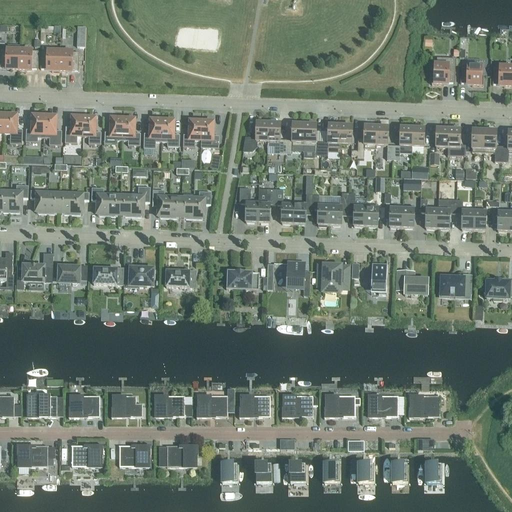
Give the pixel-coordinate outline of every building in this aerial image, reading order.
[(86,29),(78,29),(77,49),(85,50),(86,29)] [(0,52),(0,60),(0,69),(6,70),(6,72),(19,73),(20,52),(20,47),(8,47),(7,52),(0,52)] [(20,52),(19,73),(31,73),(31,71),(38,71),(39,53),(20,52)] [(47,74),(59,74),(60,54),(41,53),(40,71),(47,71),(47,74)] [(79,54),(60,54),(59,74),(72,74),(72,72),(79,72),(79,54)] [(437,67),(435,67),(434,76),(433,76),(432,76),(431,87),(448,87),(448,85),(455,85),(455,60),(455,61),(437,61),(437,67)] [(460,85),(467,86),(467,88),(483,88),(484,78),(481,78),(481,68),(461,67),(460,85)] [(492,87),(499,87),(499,89),(511,89),(511,69),(493,69),(492,87)] [(5,116),(4,136),(10,136),(10,146),(22,147),(22,132),(16,131),(17,118),(15,118),(15,116),(5,116)] [(38,137),(44,138),(44,117),(35,117),(35,118),(32,118),(32,132),(26,132),(25,144),(38,145),(38,137)] [(44,117),(44,138),(49,138),(49,145),(61,145),(62,133),(56,133),(56,119),(54,119),(54,118),(44,117)] [(77,139),(83,139),(84,119),(74,118),(74,119),(72,119),(71,133),(65,133),(65,146),(77,146),(77,139)] [(93,119),(84,119),(83,139),(89,139),(88,146),(101,147),(101,134),(95,134),(96,120),(93,120),(93,119)] [(117,143),(122,143),(123,120),(113,120),(113,121),(111,121),(111,134),(105,134),(104,147),(116,147),(117,143)] [(133,120),(123,120),(122,143),(128,143),(128,148),(140,148),(140,135),(134,135),(135,122),(133,121),(133,120)] [(156,144),(162,144),(162,121),(153,121),(153,122),(150,122),(150,136),(144,136),(143,151),(156,151),(156,144)] [(162,121),(162,144),(167,144),(167,149),(179,149),(180,137),(174,137),(174,123),(172,123),(172,122),(162,121)] [(195,143),(201,143),(202,123),(192,122),(192,123),(190,123),(189,137),(183,137),(183,150),(195,150),(195,143)] [(201,143),(201,150),(219,151),(219,138),(213,138),(214,124),(211,124),(211,123),(202,123),(201,143)] [(279,156),(285,156),(286,142),(280,142),(280,125),(279,125),(279,124),(272,124),(271,125),(268,125),(268,148),(279,148),(279,156)] [(257,125),(256,141),(246,140),(243,153),(252,154),(256,150),(256,144),(267,144),(267,148),(268,148),(268,125),(257,125)] [(292,142),(286,142),(285,156),(292,156),(292,154),(303,154),(304,126),(293,126),(292,142)] [(316,127),(304,126),(303,154),(315,154),(315,157),(321,157),(322,143),(316,143),(316,127)] [(340,155),(340,150),(340,128),(337,127),(337,126),(330,126),(330,127),(329,127),(328,143),(322,143),(321,157),(328,158),(328,155),(340,155)] [(352,128),(340,128),(340,150),(340,146),(351,147),(352,128)] [(364,141),(364,151),(376,151),(376,148),(376,129),(365,128),(364,141)] [(376,129),(376,148),(387,148),(388,129),(376,129)] [(400,148),(400,156),(411,156),(412,149),(412,130),(400,130),(400,148)] [(412,130),(412,149),(423,149),(424,130),(412,130)] [(436,131),(436,150),(448,150),(448,131),(436,131)] [(448,150),(447,158),(465,159),(466,148),(459,148),(460,132),(448,131),(448,150)] [(484,133),(483,155),(495,155),(495,164),(501,164),(502,149),(495,149),(496,133),(495,133),(495,132),(487,131),(487,133),(484,133)] [(472,132),(472,155),(483,155),(484,133),(472,132)] [(502,149),(501,164),(508,164),(508,156),(511,156),(511,133),(508,133),(508,149),(502,149)] [(213,169),(220,170),(222,158),(215,157),(213,169)] [(64,158),(64,165),(71,166),(81,166),(81,158),(71,158),(64,158)] [(428,173),(412,173),(412,180),(427,181),(428,173)] [(343,192),(351,192),(351,178),(344,178),(343,192)] [(384,194),(384,180),(376,180),(376,194),(384,194)] [(413,181),(413,193),(421,193),(421,181),(413,181)] [(10,192),(10,215),(19,215),(19,214),(21,214),(22,201),(28,201),(28,188),(16,188),(16,192),(10,192)] [(150,205),(150,197),(150,190),(138,189),(138,197),(132,196),(131,219),(141,220),(141,218),(143,219),(144,205),(150,205)] [(99,218),(109,218),(109,196),(104,195),(104,191),(92,190),(91,203),(97,203),(97,217),(99,217),(99,218)] [(0,191),(0,213),(3,214),(3,215),(10,215),(10,192),(0,191)] [(240,191),(239,206),(246,206),(246,225),(257,225),(258,203),(250,202),(251,191),(240,191)] [(258,203),(257,225),(269,226),(270,207),(276,207),(277,192),(266,192),(259,191),(258,203)] [(277,192),(276,207),(282,207),(282,226),(293,226),(294,204),(282,203),(283,192),(277,192)] [(38,216),(48,216),(48,196),(43,196),(43,193),(31,193),(30,201),(36,201),(36,215),(38,215),(38,216)] [(160,220),(170,221),(170,200),(165,200),(165,193),(153,193),(152,205),(158,205),(158,219),(160,219),(160,220)] [(64,217),(70,217),(71,194),(71,197),(60,197),(59,216),(64,216),(64,217)] [(89,195),(71,194),(70,217),(80,217),(80,216),(82,216),(83,203),(89,203),(89,195)] [(199,201),(193,201),(192,221),(202,222),(202,221),(204,221),(205,207),(211,207),(211,195),(199,194),(199,201)] [(54,216),(59,216),(60,197),(48,196),(48,216),(54,217),(54,216)] [(115,218),(120,218),(121,196),(109,196),(109,218),(115,219),(115,218)] [(125,219),(131,219),(132,196),(132,199),(121,199),(121,196),(120,218),(125,218),(125,219)] [(330,205),(329,228),(341,228),(341,218),(342,215),(348,216),(348,196),(342,196),(341,199),(341,206),(330,205)] [(348,196),(348,216),(354,216),(354,219),(354,229),(365,229),(366,206),(354,206),(355,200),(355,196),(348,196)] [(294,204),(293,226),(305,227),(305,217),(306,214),(312,214),(312,211),(312,198),(306,197),(306,204),(294,204)] [(176,220),(181,220),(182,201),(170,200),(170,221),(176,221),(176,220)] [(186,221),(192,221),(193,201),(182,201),(181,220),(186,220),(186,221)] [(420,201),(420,215),(426,215),(426,231),(437,232),(438,209),(427,209),(427,202),(420,201)] [(438,209),(437,232),(449,232),(450,216),(456,216),(456,208),(456,203),(450,202),(438,202),(438,209)] [(456,208),(456,216),(462,216),(461,232),(473,233),(474,210),(462,210),(463,203),(456,203),(456,208)] [(318,211),(318,227),(319,227),(319,229),(326,229),(326,228),(329,228),(330,205),(318,205),(318,211)] [(366,206),(365,229),(377,229),(378,207),(366,206)] [(389,230),(401,230),(402,208),(390,207),(389,230)] [(402,208),(401,230),(413,231),(414,208),(402,208)] [(474,210),(473,233),(485,233),(486,211),(474,210)] [(509,234),(510,211),(498,211),(497,234),(509,234)] [(0,283),(7,284),(6,291),(13,291),(13,280),(12,280),(12,274),(13,255),(6,255),(5,263),(0,262),(0,283)] [(23,268),(23,284),(44,285),(52,285),(52,280),(53,257),(44,257),(43,269),(23,268)] [(371,296),(378,296),(386,297),(387,262),(386,267),(372,266),(371,296)] [(288,265),(287,293),(304,293),(305,266),(288,265)] [(59,269),(58,286),(60,286),(60,292),(69,293),(69,286),(71,286),(72,287),(76,288),(78,286),(79,286),(80,283),(87,283),(87,268),(80,268),(80,270),(59,269)] [(348,291),(349,269),(318,268),(318,288),(323,288),(323,295),(340,295),(340,291),(348,291)] [(94,271),(93,287),(123,288),(123,271),(117,270),(117,272),(109,272),(94,271)] [(154,271),(139,270),(139,271),(131,271),(131,273),(125,273),(124,290),(131,290),(131,288),(138,288),(138,289),(144,290),(144,289),(152,289),(153,281),(154,281),(154,271)] [(168,274),(167,274),(166,289),(189,290),(195,290),(196,273),(190,273),(190,275),(188,275),(181,275),(181,274),(175,274),(168,274)] [(236,275),(226,275),(226,291),(259,292),(259,276),(244,275),(244,274),(236,274),(236,275)] [(428,282),(413,282),(410,282),(410,275),(397,274),(397,289),(405,290),(404,297),(412,298),(412,300),(420,300),(420,298),(421,298),(427,298),(428,282)] [(463,301),(471,302),(472,277),(463,277),(463,281),(456,281),(456,280),(450,280),(450,281),(441,281),(441,299),(463,299),(463,301)] [(509,299),(511,298),(511,282),(511,283),(511,285),(509,285),(501,285),(501,283),(495,283),(495,285),(487,284),(487,285),(486,300),(487,300),(493,300),(493,303),(502,303),(502,301),(508,301),(509,301),(509,299)] [(227,392),(227,399),(198,399),(198,410),(196,410),(196,421),(197,421),(197,420),(228,420),(228,419),(227,419),(227,415),(227,407),(234,407),(234,392),(227,392)] [(14,399),(0,398),(0,419),(15,420),(15,419),(14,419),(14,399)] [(28,399),(28,420),(58,420),(58,419),(57,419),(57,407),(57,399),(28,399)] [(100,399),(70,399),(71,410),(69,410),(68,421),(69,421),(69,420),(100,420),(100,419),(100,399)] [(111,410),(111,421),(112,421),(112,420),(143,420),(143,419),(142,419),(142,406),(136,406),(136,399),(113,399),(113,410),(111,410)] [(184,399),(155,399),(155,420),(185,420),(185,419),(184,419),(184,399)] [(270,399),(241,399),(241,410),(239,410),(239,421),(240,421),(240,420),(271,420),(271,419),(270,419),(270,410),(270,399)] [(317,408),(317,400),(313,400),(313,399),(284,399),(284,410),(282,410),(282,421),(282,420),(313,420),(313,419),(313,408),(317,408)] [(360,408),(360,401),(355,401),(355,399),(326,399),(326,410),(324,410),(324,421),(325,421),(325,420),(356,420),(356,419),(355,419),(355,408),(360,408)] [(398,399),(369,399),(369,420),(398,420),(398,419),(398,417),(398,399)] [(439,399),(410,399),(410,410),(408,410),(408,421),(409,421),(409,420),(440,420),(440,419),(439,406),(439,400),(439,399)] [(294,441),(286,441),(286,450),(294,450),(294,441)] [(17,448),(17,458),(19,458),(19,469),(19,476),(28,476),(28,470),(48,470),(48,468),(48,461),(48,449),(17,449),(17,448)] [(102,448),(102,449),(71,449),(72,449),(72,469),(101,469),(101,458),(103,458),(103,448),(102,448)] [(119,449),(119,469),(149,470),(149,458),(151,458),(151,448),(150,448),(150,449),(119,449)] [(167,449),(167,470),(196,470),(196,458),(198,458),(198,448),(197,448),(197,449),(166,449),(167,449)] [(222,467),(222,486),(237,486),(237,467),(228,467),(222,467)] [(262,467),(256,467),(256,486),(272,486),(271,467),(262,467)] [(296,467),(290,467),(290,486),(306,486),(306,467),(296,467)] [(324,467),(324,486),(339,486),(340,467),(330,467),(324,467)] [(358,467),(358,486),(373,486),(373,467),(364,467),(358,467)] [(392,467),(392,486),(407,486),(408,467),(398,467),(392,467)] [(426,467),(426,486),(442,486),(442,467),(432,467),(426,467)]
